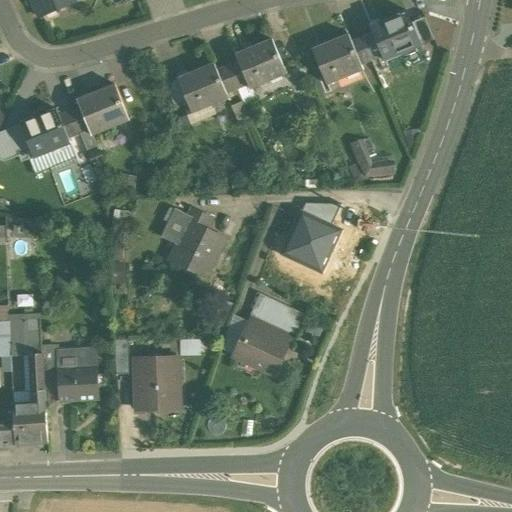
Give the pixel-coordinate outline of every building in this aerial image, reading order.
[(31,0),(37,16),(37,17),(75,2),(74,0),(31,0)] [(407,12),(372,26),(372,25),(371,26),(374,34),(383,55),(385,60),(386,60),(386,59),(420,45),(420,46),(422,45),(407,10),(406,11),(407,12)] [(348,36),(314,50),(314,49),(313,50),(327,84),(328,84),(328,83),(362,68),(363,70),(364,69),(362,64),(353,42),(349,34),(348,35),(348,36)] [(374,34),(363,38),(372,60),(383,55),(374,34)] [(363,38),(353,42),(362,64),(372,60),(363,38)] [(271,41),(237,55),(237,54),(236,54),(239,62),(248,84),(250,90),(252,89),(251,88),(285,74),(286,75),(287,75),(272,39),(271,40),(271,41)] [(239,62),(228,67),(237,89),(248,84),(239,62)] [(213,65),(179,79),(179,78),(178,78),(192,114),(193,113),(193,112),(227,98),(227,100),(228,99),(226,93),(217,71),(214,64),(213,64),(213,65)] [(237,89),(228,67),(217,71),(226,93),(237,89)] [(114,87),(79,101),(79,100),(78,100),(81,108),(90,129),(92,135),(93,135),(93,134),(127,120),(128,121),(129,121),(115,86),(114,86),(114,87)] [(81,108),(70,112),(79,134),(90,129),(81,108)] [(56,111),(22,124),(22,123),(21,124),(35,159),(70,145),(72,144),(69,138),(60,116),(56,109),(55,110),(56,111)] [(70,112),(60,116),(69,138),(79,134),(70,112)] [(35,159),(21,124),(0,132),(0,160),(4,162),(19,157),(21,164),(35,159)] [(92,135),(90,129),(79,134),(91,161),(101,157),(92,135)] [(361,141),(352,145),(360,165),(362,165),(366,175),(373,174),(373,176),(395,173),(393,163),(372,166),(361,141)] [(35,159),(40,172),(75,158),(70,145),(35,159)] [(326,212),(305,203),(300,213),(321,223),(326,212)] [(213,219),(192,209),(187,220),(208,230),(213,219)] [(321,223),(300,213),(300,214),(306,217),(295,239),(292,238),(285,253),(322,271),(322,270),(321,270),(339,233),(340,234),(340,232),(321,223)] [(208,230),(187,220),(186,222),(191,224),(181,245),(178,244),(170,260),(207,278),(208,277),(207,277),(225,240),(226,240),(227,239),(208,230)] [(299,314),(264,298),(250,329),(284,345),(299,314)] [(11,333),(13,356),(30,354),(43,353),(41,321),(10,323),(11,333)] [(284,345),(250,329),(237,356),(275,374),(278,366),(277,363),(276,363),(284,345)] [(11,333),(0,333),(0,356),(13,356),(11,333)] [(180,351),(181,339),(172,339),(172,351),(180,351)] [(128,340),(115,340),(116,375),(130,374),(128,340)] [(58,347),(43,348),(43,353),(44,372),(57,371),(57,370),(59,370),(59,352),(58,347)] [(59,352),(59,370),(98,368),(97,350),(59,352)] [(43,353),(30,354),(32,391),(45,391),(44,372),(43,353)] [(178,357),(136,359),(138,410),(177,409),(177,386),(179,386),(178,357)] [(59,370),(57,370),(57,371),(59,401),(59,402),(99,400),(99,384),(105,384),(104,375),(98,376),(98,368),(59,370)] [(57,371),(44,372),(45,391),(46,402),(59,401),(57,371)] [(32,403),(15,404),(15,415),(17,446),(48,444),(46,402),(45,391),(32,391),(32,403)] [(0,415),(0,447),(17,446),(15,415),(0,415)]
